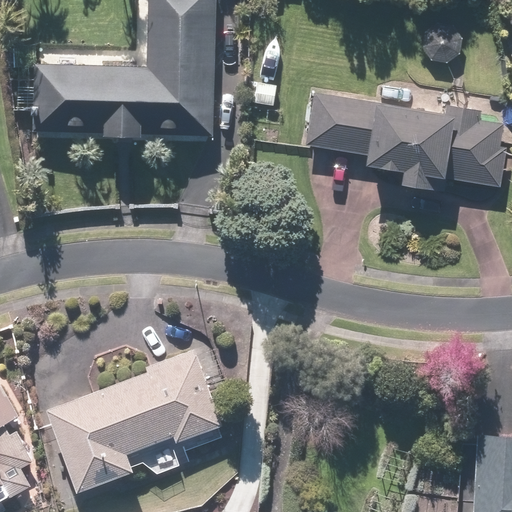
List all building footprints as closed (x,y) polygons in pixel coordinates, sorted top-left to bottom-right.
[(38,64),(37,129),(216,133),(219,0),(151,0),(150,67),(38,64)] [(438,22),(434,24),(431,25),(428,27),(426,30),(424,33),(423,36),(422,39),(422,43),(422,46),(423,49),(424,53),(427,55),(429,58),(432,60),(435,61),(438,62),(442,62),(445,62),(449,61),(452,59),(455,57),(457,55),(459,52),(461,49),(461,45),(462,42),(461,38),(460,35),(459,32),(457,29),(454,27),(451,25),(448,23),(445,22),(441,22),(438,22)] [(445,113),(315,92),(307,143),(371,153),(370,164),(406,170),(404,183),(440,189),(442,176),(502,186),(509,147),(500,146),(504,123),(480,119),(481,110),(447,105),(445,113)] [(147,370),(48,404),(77,487),(134,467),(128,450),(174,434),(176,439),(223,423),(196,346),(145,363),(147,370)] [(0,509),(7,506),(3,499),(32,482),(23,466),(35,459),(17,428),(11,432),(4,421),(19,412),(0,379),(0,509)] [(511,511),(511,432),(478,431),(473,511),(511,511)]
